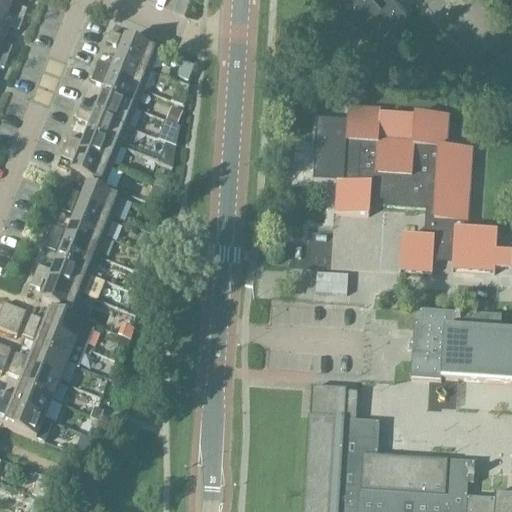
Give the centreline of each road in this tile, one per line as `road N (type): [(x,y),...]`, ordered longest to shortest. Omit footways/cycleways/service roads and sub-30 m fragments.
road 1 (unclassified): [(208,511),(237,44)]
road 2 (residential): [(0,213),(82,0)]
